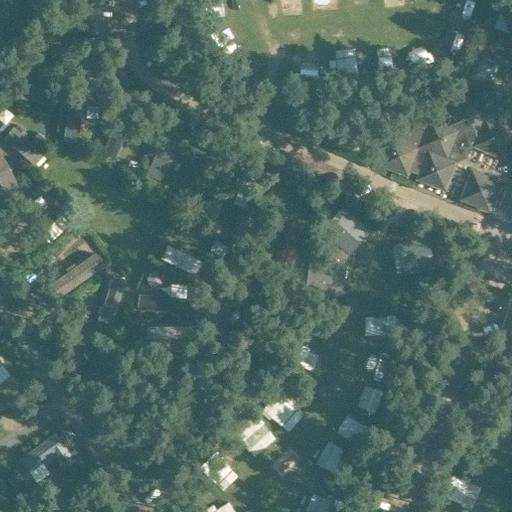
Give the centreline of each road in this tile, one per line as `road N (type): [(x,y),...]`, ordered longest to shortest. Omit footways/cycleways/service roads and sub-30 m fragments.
road 1 (track): [(501,233),(129,64),(123,0)]
road 2 (track): [(401,511),(511,202)]
road 3 (track): [(0,330),(131,511)]
